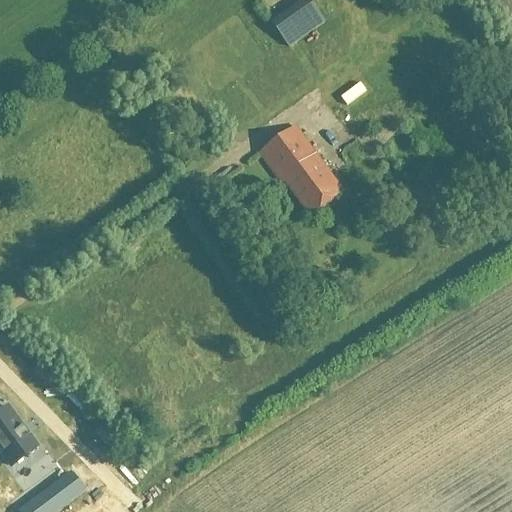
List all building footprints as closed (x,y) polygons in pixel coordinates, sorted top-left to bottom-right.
[(319,0),(258,0),(281,32),(321,2),(319,0)] [(281,33),(293,49),(331,22),(319,6),(281,33)] [(435,17),(340,84),(358,110),(376,98),(387,112),(464,58),(435,17)] [(257,132),(284,113),(240,52),(213,71),(257,132)] [(310,218),(343,194),(294,128),(258,155),(281,185),(284,183),(310,218)] [(21,429),(6,409),(0,413),(0,454),(11,468),(36,449),(28,438),(28,437),(28,436),(27,437),(22,430),(22,429),(22,428),(21,429)] [(136,479),(113,489),(121,510),(145,501),(136,479)] [(54,485),(17,511),(59,511),(69,505),(54,485)]
